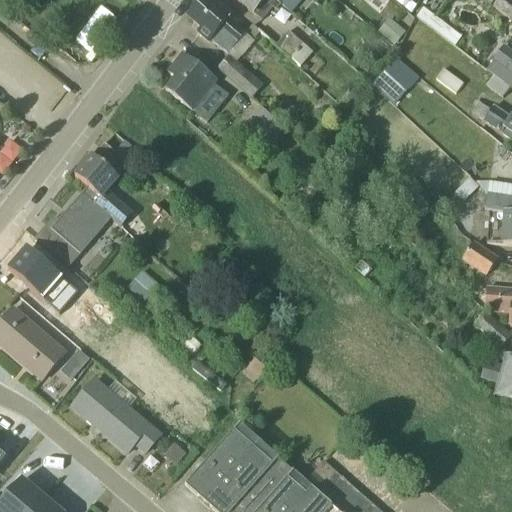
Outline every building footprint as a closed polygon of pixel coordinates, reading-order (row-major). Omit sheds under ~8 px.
[(206,0),(203,0),(187,19),(201,32),(229,56),(216,70),(250,100),(262,87),(236,64),(255,43),(206,0)] [(231,0),(260,25),(271,10),(275,13),(279,8),(270,0),(231,0)] [(270,0),(279,8),(289,16),(300,4),(294,0),(270,0)] [(420,3),(415,0),(393,0),(393,1),(410,15),(420,3)] [(511,5),(504,0),(481,0),(511,24),(511,5)] [(377,35),(393,48),(404,34),(388,21),(377,35)] [(268,23),(258,34),(288,61),(299,50),(268,23)] [(511,53),(503,47),(485,72),(511,92),(511,53)] [(217,91),(220,86),(181,56),(166,75),(173,80),(163,94),(206,128),(228,100),(217,91)] [(394,60),(370,87),(392,107),(416,79),(394,60)] [(435,81),(454,96),(462,86),(442,72),(435,81)] [(509,90),(493,78),(486,88),(502,100),(509,90)] [(477,105),(470,116),(511,145),(511,143),(511,116),(509,120),(493,109),(490,113),(477,105)] [(280,128),(260,110),(241,132),(261,150),(280,128)] [(81,197),(110,222),(120,229),(132,215),(108,193),(129,168),(102,145),(73,179),(85,190),(81,197)] [(345,147),(337,158),(347,167),(356,156),(345,147)] [(477,190),(469,181),(453,196),(462,206),(477,190)] [(486,196),(484,214),(489,214),(511,217),(511,188),(488,185),(486,196)] [(103,230),(110,222),(96,209),(81,197),(57,224),(53,221),(34,241),(66,270),(77,258),(78,259),(103,230)] [(486,246),(511,248),(511,217),(489,214),(486,246)] [(383,224),(368,242),(376,250),(392,231),(383,224)] [(497,262),(473,245),(461,263),(485,280),(497,262)] [(511,292),(485,290),(483,313),(508,316),(507,329),(511,329),(511,292)] [(0,326),(0,349),(41,384),(64,357),(12,313),(0,326)] [(475,329),(500,351),(510,338),(486,316),(475,329)] [(89,362),(80,354),(71,364),(81,372),(89,362)] [(262,355),(249,370),(262,382),(275,366),(262,355)] [(502,368),(485,363),(479,383),(496,388),(492,400),(511,405),(511,361),(504,360),(502,368)] [(94,382),(71,411),(126,457),(134,448),(144,457),(160,437),(129,411),(135,403),(114,385),(107,393),(94,382)] [(341,511),(305,481),(302,485),(239,429),(184,489),(209,511),(341,511)] [(185,457),(171,445),(161,457),(175,469),(185,457)] [(375,511),(320,463),(305,481),(341,511),(375,511)] [(0,511),(33,511),(43,502),(21,483),(0,507),(0,511)] [(55,511),(43,502),(33,511),(55,511)]
